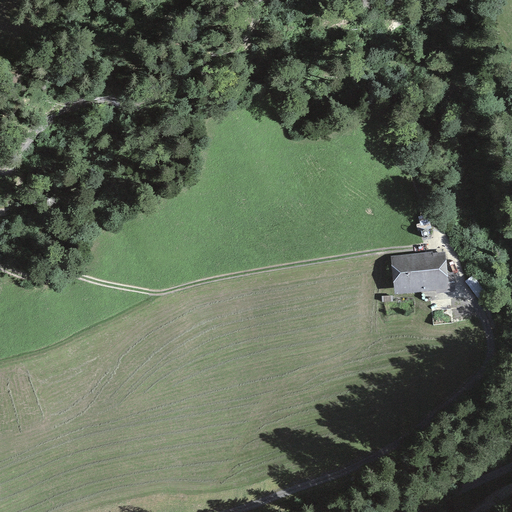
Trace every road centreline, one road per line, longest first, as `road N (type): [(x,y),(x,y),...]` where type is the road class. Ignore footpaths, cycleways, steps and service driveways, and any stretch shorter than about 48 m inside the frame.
road 1 (track): [(0,266),(155,293),(392,248),(449,253),(487,328),(488,356),(475,378),(374,457),(230,511)]
road 2 (track): [(437,247),(417,175),(448,94),(471,85),(500,101),(511,140)]
road 3 (track): [(0,361),(66,341),(155,293)]
